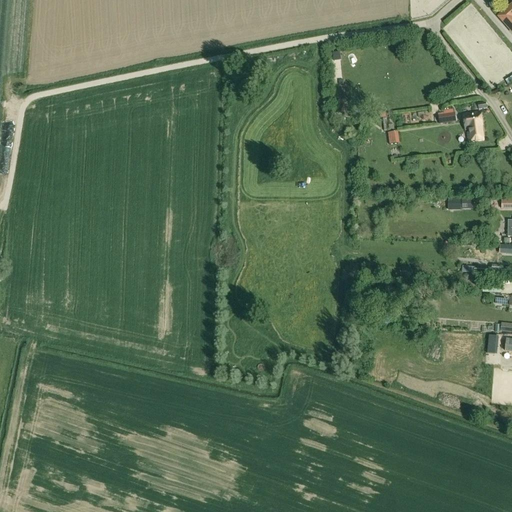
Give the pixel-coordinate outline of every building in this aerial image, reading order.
[(511,32),(511,21),(509,18),(511,15),(511,7),(500,18),(511,32)] [(445,115),(438,116),(439,125),(439,126),(457,123),(455,113),(453,113),(452,110),(444,111),(445,115)] [(469,144),(484,141),(482,126),(483,126),(481,113),(463,115),(466,131),(470,130),(470,134),(468,134),(469,144)] [(399,132),(388,133),(389,146),(400,145),(399,132)] [(462,210),(473,210),(473,200),(458,200),(458,207),(462,207),(462,210)] [(501,244),(501,255),(509,255),(509,244),(501,244)] [(499,255),(499,247),(491,247),(491,255),(499,255)] [(502,266),(492,266),(492,267),(475,266),(474,273),(501,275),(502,266)]
